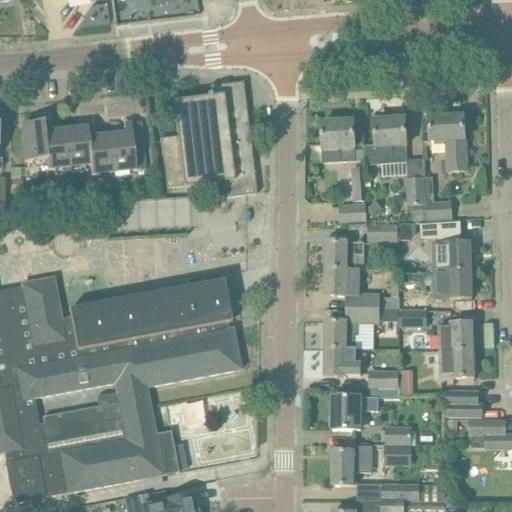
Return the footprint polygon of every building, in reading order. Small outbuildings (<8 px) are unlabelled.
[(177,139),(160,141),(162,160),(166,191),(183,189),(183,190),(212,186),(214,201),(254,196),(257,196),(247,113),(243,84),(209,88),(211,96),(207,97),(207,100),(173,104),(177,139)] [(463,118),(429,120),(431,145),(447,144),(448,160),(449,174),(467,173),(463,118)] [(365,151),(363,151),(364,163),(365,163),(366,168),(393,166),(393,164),(407,163),(406,141),(405,121),(375,122),(376,147),(364,147),(365,151)] [(49,124),(21,127),(23,147),(25,164),(46,162),(47,172),(90,167),(91,178),(145,172),(142,144),(140,124),(124,126),(125,136),(94,139),(93,129),(50,134),(49,124)] [(354,124),(321,125),(323,165),(356,163),(364,163),(363,151),(355,152),(354,124)] [(364,170),(351,171),(353,204),(365,204),(364,170)] [(433,179),(425,180),(427,222),(452,221),(451,205),(434,205),(433,179)] [(408,180),(405,181),(407,208),(409,208),(410,222),(427,222),(425,180),(408,180)] [(375,203),(367,211),(373,218),(382,210),(375,203)] [(365,207),(340,209),(341,225),(349,224),(350,230),(368,229),(368,224),(366,225),(365,207)] [(40,208),(5,210),(6,219),(41,218),(40,208)] [(416,225),(398,226),(398,227),(398,242),(410,242),(417,237),(416,225)] [(461,225),(420,227),(421,243),(432,242),(432,245),(433,274),(438,274),(471,273),(471,245),(462,246),(461,225)] [(368,229),(350,230),(350,231),(369,230),(369,243),(398,244),(398,242),(398,227),(368,229)] [(326,244),(325,271),(352,271),(359,271),(359,272),(363,272),(364,246),(348,245),(348,244),(326,244)] [(325,271),(325,299),(345,299),(347,299),(347,312),(380,313),(380,312),(399,312),(399,298),(399,273),(394,273),(394,276),(392,276),(391,300),(380,300),(380,296),(359,296),(359,285),(359,271),(352,271),(325,271)] [(438,274),(433,274),(433,300),(450,300),(450,301),(452,301),(472,300),(471,273),(438,274)] [(0,455),(10,453),(12,463),(4,465),(12,506),(143,482),(163,478),(178,475),(178,473),(173,449),(170,434),(166,435),(155,437),(146,390),(240,372),(233,333),(232,331),(229,332),(227,325),(231,325),(223,283),(220,284),(218,277),(187,283),(189,290),(59,314),(53,281),(19,287),(20,290),(0,293),(0,455)] [(403,298),(399,298),(399,312),(427,312),(427,298),(403,298)] [(325,324),(325,352),(347,352),(356,352),(355,337),(358,337),(358,328),(380,327),(380,313),(347,312),(347,324),(340,324),(325,324)] [(427,314),(399,314),(399,328),(426,329),(427,314)] [(451,327),(439,327),(439,339),(439,354),(474,353),(473,325),(453,326),(451,326),(451,327)] [(325,352),(324,379),(344,379),(347,379),(347,377),(358,377),(358,366),(366,366),(365,352),(356,352),(347,352),(325,352)] [(440,368),(439,368),(440,380),(451,380),(452,381),(455,381),(473,380),(475,380),(474,353),(439,354),(440,368)] [(399,376),(370,376),(370,390),(371,390),(371,392),(379,391),(399,391),(399,388),(399,376)] [(413,388),(399,388),(399,391),(400,397),(413,397),(413,388)] [(333,399),(332,432),(352,432),(361,433),(361,414),(378,414),(379,401),(379,391),(371,392),(371,401),(361,401),(361,399),(353,399),(333,399)] [(446,396),(446,420),(482,421),(482,407),(478,407),(478,395),(450,394),(446,394),(446,396)] [(445,422),(445,434),(457,434),(458,423),(445,422)] [(470,422),(469,438),(485,438),(485,451),(511,451),(511,437),(505,437),(505,423),(470,422)] [(385,429),(385,448),(411,448),(412,432),(412,429),(385,429)] [(183,447),(173,449),(178,473),(187,471),(183,447)] [(332,454),(332,488),(354,488),(354,475),(372,475),(373,449),(370,449),(353,449),(353,454),(332,454)] [(385,449),(384,468),(412,469),(413,449),(385,449)] [(382,488),(382,504),(405,504),(444,505),(444,488),(382,488)] [(444,488),(444,505),(444,510),(447,510),(457,510),(457,499),(445,499),(445,488),(444,488)] [(164,503),(142,508),(142,511),(195,511),(193,497),(163,503),(164,503)] [(124,511),(140,511),(137,499),(122,503),(124,511)]
